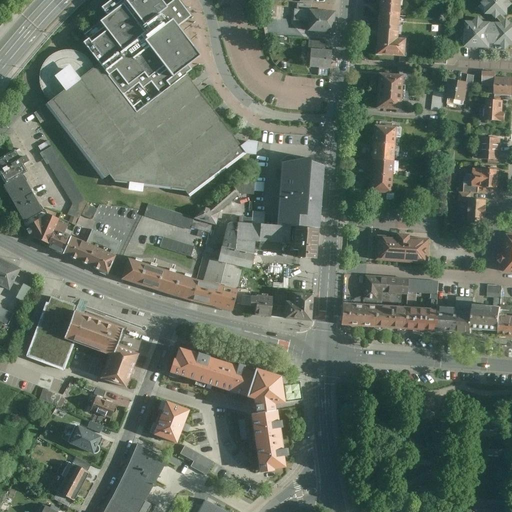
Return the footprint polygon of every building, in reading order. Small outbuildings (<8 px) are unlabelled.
[(135,111),(184,74),(203,59),(179,27),(191,18),(184,9),(176,0),(174,0),(164,7),(158,0),(115,0),(101,11),(105,17),(79,37),(99,64),(135,111)] [(380,0),(380,3),(378,25),(376,54),(405,56),(406,40),(399,40),(401,0),(380,0)] [(511,0),(488,0),(481,8),(489,16),(496,16),(503,24),(486,23),(481,17),(475,23),(468,23),(467,36),(462,42),(468,49),(491,50),(492,46),(494,46),(503,46),(508,51),(511,47),(511,23),(505,17),(511,17),(511,10),(511,9),(511,0)] [(297,10),(294,9),(293,21),(308,22),(307,32),(332,34),(334,12),(309,10),(297,10)] [(308,50),(310,51),(324,52),(325,42),(309,41),(308,50)] [(233,138),(194,87),(184,74),(135,111),(99,64),(93,69),(91,66),(87,59),(82,55),(77,53),(70,51),(64,51),(59,52),(52,54),(48,58),(44,62),(40,68),(38,75),(39,84),(40,90),(43,95),(47,99),(50,102),(43,107),(51,118),(102,184),(185,195),(189,199),(245,153),(241,149),(233,138)] [(324,52),(310,51),(309,69),(329,71),(330,52),(324,52)] [(447,53),(436,52),(436,63),(447,64),(447,53)] [(498,73),(484,73),(483,87),(497,88),(496,96),(511,96),(511,78),(498,78),(498,73)] [(403,77),(379,75),(378,93),(402,95),(403,77)] [(468,92),(470,79),(455,76),(451,99),(467,102),(468,92)] [(441,114),(444,92),(434,91),(431,113),(441,114)] [(402,95),(378,93),(377,110),(401,111),(402,95)] [(505,103),(488,103),(488,123),(507,124),(508,114),(505,114),(505,103)] [(391,197),(394,133),(375,132),(375,141),(374,153),(373,167),(373,183),(372,196),(391,197)] [(502,140),(483,139),(482,161),(501,162),(502,140)] [(88,204),(53,147),(42,154),(74,205),(69,215),(79,220),(88,204)] [(0,161),(0,173),(8,187),(24,178),(31,174),(27,168),(31,166),(26,158),(22,161),(16,152),(0,161)] [(281,166),(276,229),(290,230),(319,232),(323,168),(310,165),(310,161),(298,163),(298,162),(297,162),(296,161),(295,160),(294,159),(292,158),(291,158),(289,158),(288,158),(286,158),(285,159),(284,160),(283,161),(282,162),(281,163),(281,165),(281,166)] [(499,189),(500,171),(476,170),(475,185),(475,189),(480,189),(499,189)] [(6,189),(27,225),(46,215),(24,178),(8,187),(6,189)] [(254,181),(238,180),(193,219),(216,228),(219,214),(241,196),(253,196),(254,181)] [(464,185),(464,194),(471,195),(479,195),(480,189),(475,189),(475,185),(464,185)] [(470,204),(470,200),(471,195),(464,194),(460,194),(459,204),(470,204)] [(487,229),(488,201),(470,200),(470,204),(469,227),(487,229)] [(98,210),(88,205),(83,216),(93,221),(98,210)] [(193,219),(148,205),(146,211),(144,217),(189,231),(193,219)] [(253,212),(251,227),(264,228),(265,214),(253,212)] [(37,242),(67,255),(74,239),(67,236),(70,228),(50,219),(48,214),(46,215),(27,225),(37,242)] [(227,226),(221,250),(254,258),(255,244),(260,244),(259,251),(281,253),(282,246),(290,246),(290,230),(276,229),(264,228),(251,227),(230,224),(227,226)] [(88,245),(74,239),(67,255),(109,273),(122,244),(94,231),(88,245)] [(315,264),(318,234),(294,232),(292,255),(298,256),(297,263),(315,264)] [(398,238),(378,237),(376,263),(429,267),(431,241),(410,239),(411,237),(398,236),(398,238)] [(507,268),(506,276),(511,276),(511,237),(505,237),(504,256),(501,259),(501,264),(504,268),(507,268)] [(195,248),(163,238),(160,248),(192,258),(195,248)] [(218,262),(243,269),(251,271),(254,258),(221,250),(218,262)] [(22,272),(0,260),(0,287),(11,293),(22,272)] [(195,280),(129,260),(123,280),(189,300),(195,280)] [(209,260),(203,283),(237,291),(243,269),(218,262),(209,260)] [(289,269),(260,267),(272,288),(288,289),(289,269)] [(408,279),(366,276),(364,304),(380,305),(381,291),(407,293),(408,279)] [(435,280),(408,279),(407,293),(435,294),(435,280)] [(195,280),(189,300),(232,311),(233,308),(237,291),(203,283),(195,280)] [(25,303),(31,290),(24,287),(18,300),(25,303)] [(237,291),(233,308),(249,309),(251,299),(251,292),(237,291)] [(255,316),(271,317),(272,306),(273,298),(257,296),(257,300),(251,299),(249,309),(249,312),(256,313),(255,316)] [(431,311),(408,310),(407,331),(437,333),(438,308),(438,296),(432,296),(431,311)] [(292,305),(285,305),(285,307),(284,319),(311,321),(312,299),(292,297),(292,305)] [(458,298),(458,309),(456,334),(473,335),(474,308),(475,299),(458,298)] [(78,310),(51,300),(29,359),(64,371),(74,343),(109,356),(101,379),(126,389),(132,372),(138,355),(116,347),(123,331),(81,316),(77,314),(78,310)] [(285,307),(272,306),(271,317),(284,319),(285,307)] [(377,308),(343,306),(342,327),(376,329),(377,308)] [(14,315),(0,308),(0,320),(9,325),(14,315)] [(408,310),(377,308),(376,329),(407,331),(408,310)] [(458,309),(438,308),(437,333),(456,334),(458,309)] [(505,309),(474,308),(473,335),(504,336),(505,319),(505,309)] [(243,396),(251,368),(246,367),(247,364),(234,360),(233,363),(210,356),(211,353),(197,349),(196,352),(177,346),(168,373),(243,396)] [(251,368),(243,396),(249,398),(251,414),(278,410),(287,408),(282,383),(279,379),(277,376),(251,368)] [(43,387),(39,398),(57,405),(61,393),(43,387)] [(117,404),(95,396),(90,411),(111,419),(114,412),(117,411),(118,408),(116,405),(117,404)] [(188,410),(166,401),(154,434),(176,442),(188,410)] [(251,414),(259,474),(287,470),(285,460),(288,460),(286,446),(284,446),(281,429),(283,429),(282,417),(280,418),(278,410),(251,414)] [(90,421),(87,428),(101,434),(104,427),(90,421)] [(87,428),(75,423),(68,441),(93,452),(95,452),(96,451),(98,450),(99,449),(99,447),(99,446),(98,444),(97,443),(101,434),(87,428)] [(138,511),(167,460),(138,444),(100,511),(138,511)] [(75,457),(72,462),(89,472),(92,467),(75,457)] [(58,472),(62,474),(82,485),(89,472),(72,462),(69,461),(67,465),(63,463),(58,472)] [(57,491),(74,500),(82,485),(62,474),(54,489),(57,491)] [(74,500),(57,491),(53,497),(70,506),(74,500)] [(230,511),(204,498),(195,511),(230,511)] [(50,507),(46,505),(42,511),(61,511),(59,511),(60,507),(52,503),(50,507)]
